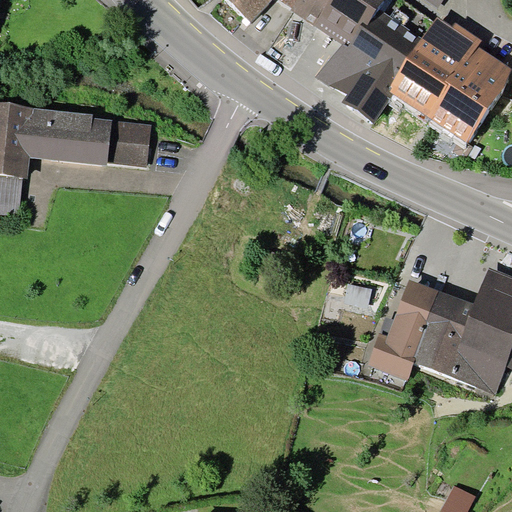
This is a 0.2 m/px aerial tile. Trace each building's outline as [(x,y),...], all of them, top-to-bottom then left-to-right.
[(228,0),(251,22),(273,0),(228,0)] [(295,0),(291,7),(289,10),(315,26),(332,0),(295,0)] [(332,0),(315,26),(340,42),(317,77),(346,95),(341,102),(374,124),(394,94),(388,90),(434,21),(401,0),(332,0)] [(418,0),(435,12),(443,0),(418,0)] [(482,40),(456,22),(452,27),(437,17),(434,21),(388,90),(394,94),(430,118),(478,46),(482,40)] [(511,72),(511,68),(478,46),(430,118),(466,141),(511,72)] [(93,114),(0,103),(0,174),(23,177),(27,177),(29,156),(107,165),(107,163),(147,167),(151,124),(93,118),(93,114)] [(23,177),(0,174),(0,213),(19,215),(23,177)] [(415,364),(495,395),(507,366),(511,368),(511,277),(489,268),(475,304),(411,279),(394,320),(387,317),(368,366),(408,382),(415,364)] [(367,308),(372,288),(349,283),(344,302),(367,308)] [(454,485),(441,511),(442,511),(467,511),(476,496),(454,485)]
